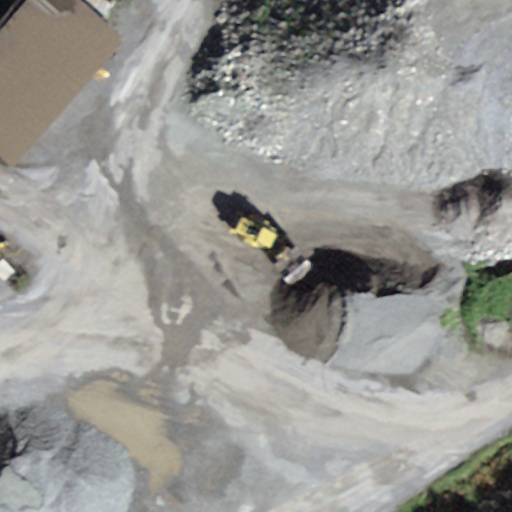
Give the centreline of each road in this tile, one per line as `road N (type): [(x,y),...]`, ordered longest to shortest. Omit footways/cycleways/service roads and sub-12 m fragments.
road 1 (track): [(351,511),(389,488),(180,347),(88,221),(134,92),(192,0)]
road 2 (track): [(511,395),(389,488)]
